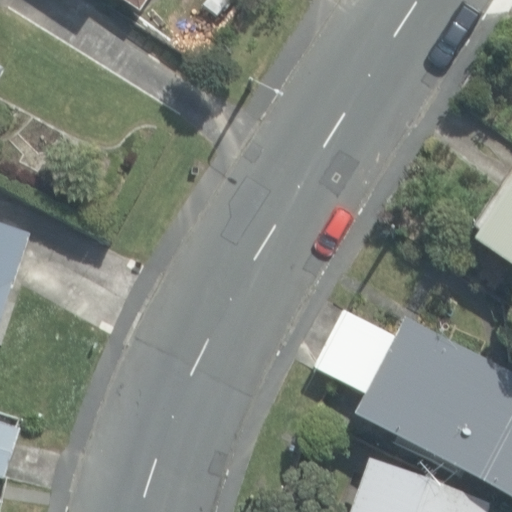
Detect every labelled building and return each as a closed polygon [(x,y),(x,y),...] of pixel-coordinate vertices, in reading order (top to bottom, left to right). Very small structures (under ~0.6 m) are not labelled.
[(118,0),(140,14),(148,0),(118,0)] [(511,185),(474,244),(511,268),(511,185)] [(0,323),(29,235),(0,225),(0,323)] [(353,418),(511,500),(511,377),(405,322),(397,337),(348,311),(317,371),(365,395),(353,418)] [(0,479),(5,481),(22,430),(0,422),(0,479)] [(351,511),(488,511),(491,506),(369,463),(351,511)]
